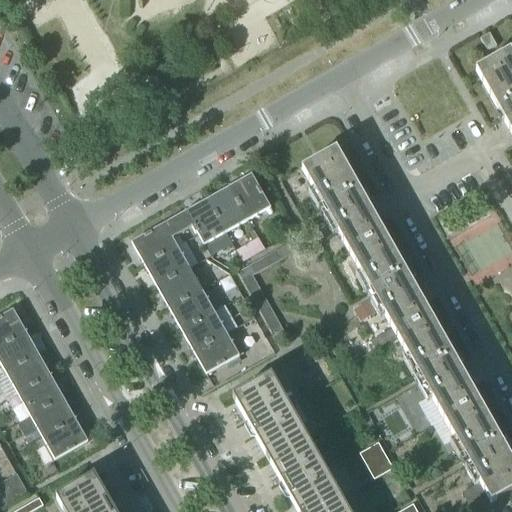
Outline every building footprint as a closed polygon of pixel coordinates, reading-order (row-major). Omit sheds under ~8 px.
[(487,53),(496,48),(488,35),(479,41),(487,53)] [(503,58),(480,71),(481,71),(475,74),(481,85),(501,121),(511,139),(511,60),(509,55),(503,58)] [(301,173),(458,449),(490,506),(495,503),(511,493),(511,465),(503,450),(341,164),(335,153),(306,169),(307,170),(301,173)] [(251,178),(228,190),(247,223),(269,211),(251,178)] [(228,190),(207,203),(225,236),(247,223),(228,190)] [(207,203),(185,215),(196,235),(203,248),(225,236),(207,203)] [(185,215),(130,246),(143,268),(176,249),(171,240),(191,229),(195,236),(196,235),(185,215)] [(258,239),(238,252),(244,261),(264,248),(258,239)] [(288,246),(271,255),(273,258),(278,255),(281,261),(294,254),(288,244),(287,245),(288,246)] [(176,249),(143,268),(155,290),(189,271),(176,249)] [(271,255),(261,261),(266,270),(281,261),(278,255),(273,258),(271,255)] [(261,261),(249,268),(254,277),(266,270),(261,261)] [(241,284),(251,278),(254,277),(249,268),(236,275),(241,284)] [(189,271),(155,290),(168,312),(201,293),(189,271)] [(229,276),(215,287),(224,300),(238,289),(229,276)] [(241,284),(247,295),(257,289),(251,278),(241,284)] [(247,295),(254,306),(263,300),(257,289),(247,295)] [(201,293),(168,312),(180,333),(213,314),(201,293)] [(263,300),(254,306),(272,338),(271,339),(271,340),(282,334),(263,300)] [(352,312),(359,324),(375,315),(368,302),(352,312)] [(0,349),(25,335),(12,313),(0,319),(0,349)] [(213,314),(180,333),(192,355),(225,336),(213,314)] [(386,342),(381,333),(370,339),(375,348),(386,342)] [(0,349),(0,368),(4,375),(37,356),(25,335),(0,349)] [(225,336),(192,355),(205,378),(238,359),(237,358),(247,352),(241,340),(230,346),(225,336)] [(306,352),(313,364),(322,360),(316,347),(306,352)] [(4,375),(16,397),(49,379),(37,356),(4,375)] [(16,397),(29,419),(61,400),(49,379),(16,397)] [(345,511),(296,425),(270,379),(232,400),(295,511),(345,511)] [(37,434),(41,441),(74,423),(61,400),(29,419),(37,434)] [(74,423),(41,441),(54,463),(86,445),(74,423)] [(41,441),(37,434),(21,443),(25,450),(41,441)] [(377,446),(358,456),(373,482),(391,472),(392,471),(377,446)] [(3,485),(15,506),(28,499),(16,477),(3,485)] [(111,511),(93,479),(55,501),(61,511),(111,511)] [(3,485),(0,486),(0,503),(4,511),(15,506),(3,485)] [(38,501),(18,511),(34,511),(42,508),(38,501)]
